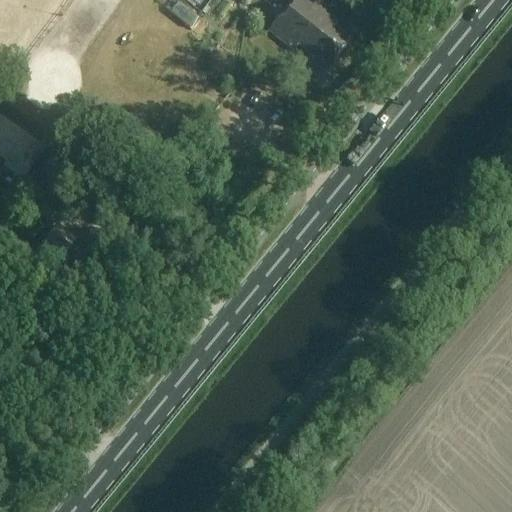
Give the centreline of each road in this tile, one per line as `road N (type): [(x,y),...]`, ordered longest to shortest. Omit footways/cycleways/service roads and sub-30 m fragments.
road 1 (primary): [(74,511),(487,0)]
road 2 (unclassified): [(216,511),(511,153)]
road 3 (track): [(118,457),(0,382)]
